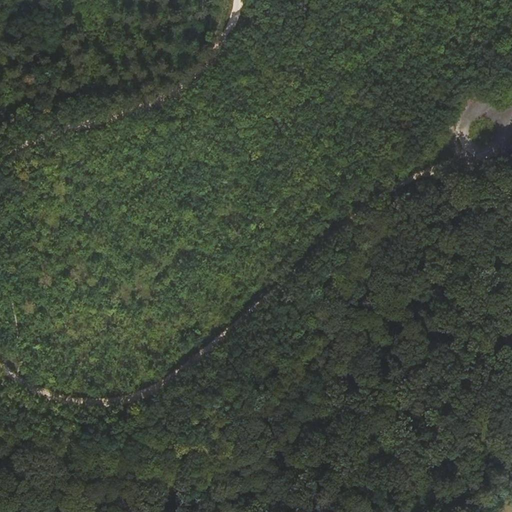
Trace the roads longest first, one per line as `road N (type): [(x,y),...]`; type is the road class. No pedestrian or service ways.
road 1 (track): [(460,148),(379,195),(271,296),(145,394),(81,404),(38,391),(0,364)]
road 2 (track): [(0,159),(53,131),(174,95),(218,55),(238,0)]
